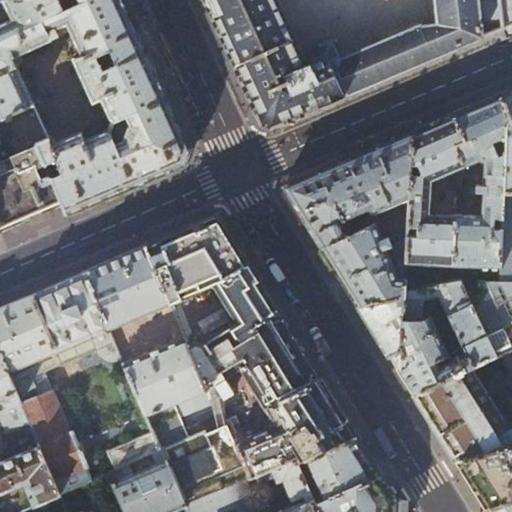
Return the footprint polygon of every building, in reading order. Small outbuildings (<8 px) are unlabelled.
[(58,0),(3,0),(12,19),(29,50),(52,40),(48,33),(67,24),(63,9),(58,0)] [(123,0),(58,0),(63,9),(67,24),(81,56),(73,60),(92,102),(101,99),(155,70),(149,56),(132,19),(123,0)] [(205,0),(239,75),(244,84),(258,116),(277,123),(339,97),(388,76),(482,36),(477,0),(205,0)] [(511,0),(477,0),(482,36),(494,31),(511,23),(511,0)] [(13,58),(29,50),(12,19),(0,24),(0,112),(1,116),(33,102),(13,58)] [(155,70),(101,99),(112,122),(108,130),(112,132),(132,185),(184,163),(190,147),(184,134),(155,70)] [(511,88),(500,94),(510,119),(507,120),(501,281),(511,281),(511,88)] [(464,109),(453,114),(465,139),(455,143),(465,165),(479,159),(485,161),(483,214),(456,214),(453,280),(458,279),(479,280),(501,281),(507,120),(510,119),(500,94),(479,103),(476,104),(464,109)] [(33,102),(1,116),(0,116),(0,232),(34,218),(64,205),(52,176),(46,163),(38,144),(50,139),(33,102)] [(430,124),(411,132),(409,197),(408,225),(418,225),(418,236),(408,235),(408,238),(405,289),(410,289),(453,280),(456,214),(431,212),(431,179),(465,165),(455,143),(465,139),(453,114),(430,124)] [(52,144),(50,139),(38,144),(46,163),(55,159),(61,172),(52,176),(64,205),(68,213),(69,212),(124,189),(132,185),(112,132),(108,130),(84,140),(80,132),(52,144)] [(409,197),(411,132),(374,147),(311,174),(285,185),(284,186),(286,190),(305,219),(307,224),(310,228),(343,281),(358,306),(405,296),(405,289),(392,262),(386,248),(382,237),(375,220),(348,232),(342,219),(369,208),(372,213),(409,197)] [(302,227),(307,224),(305,219),(286,190),(283,197),(302,227)] [(166,236),(145,245),(169,302),(212,283),(236,320),(205,340),(197,338),(186,342),(206,388),(208,394),(221,389),(216,382),(241,367),(263,404),(321,377),(284,318),(264,286),(221,218),(218,213),(166,236)] [(382,237),(386,248),(391,245),(387,236),(382,237)] [(392,262),(405,289),(408,238),(392,245),(397,259),(392,262)] [(115,257),(84,271),(108,329),(169,302),(145,245),(122,254),(115,257)] [(59,281),(31,293),(56,351),(108,329),(84,271),(59,281)] [(414,394),(471,366),(511,347),(511,281),(501,281),(479,280),(484,291),(470,298),(458,279),(453,280),(410,289),(405,289),(405,296),(358,306),(385,348),(401,374),(414,394)] [(7,304),(0,306),(0,352),(8,372),(56,351),(31,293),(7,304)] [(114,342),(108,329),(56,351),(8,372),(25,412),(60,493),(92,479),(45,373),(97,351),(98,353),(102,358),(104,359),(109,361),(115,361),(121,359),(117,349),(114,342)] [(162,407),(206,388),(186,342),(184,336),(123,364),(152,431),(160,450),(162,449),(177,442),(162,407)] [(119,340),(114,342),(117,349),(122,347),(119,340)] [(8,372),(0,352),(0,414),(1,418),(0,418),(2,422),(25,412),(8,372)] [(511,427),(510,429),(471,366),(414,394),(435,429),(455,460),(511,445),(511,427)] [(321,377),(263,404),(276,424),(236,443),(250,476),(262,471),(271,467),(296,456),(298,461),(357,435),(352,427),(321,377)] [(25,412),(2,422),(7,435),(8,442),(8,447),(6,452),(2,457),(3,460),(0,461),(0,511),(16,511),(60,494),(60,493),(25,412)] [(152,453),(160,450),(152,431),(107,451),(115,469),(115,468),(152,453)] [(177,442),(162,449),(185,504),(218,490),(194,435),(177,442)] [(357,435),(298,461),(305,477),(315,473),(325,497),(315,502),(319,511),(340,511),(344,511),(345,511),(344,511),(394,511),(395,496),(385,480),(357,435)] [(511,445),(455,460),(467,479),(485,508),(511,498),(511,445)] [(162,449),(160,450),(152,453),(155,462),(118,479),(118,476),(115,468),(115,469),(108,471),(126,511),(171,511),(185,506),(184,505),(185,504),(162,449)] [(296,456),(271,467),(275,476),(277,480),(283,478),(292,498),(303,494),(306,500),(313,497),(305,477),(298,461),(296,456)] [(271,467),(262,471),(266,479),(275,476),(271,467)] [(266,479),(262,471),(250,476),(245,478),(250,490),(268,483),(266,479)] [(245,478),(218,490),(185,504),(184,505),(185,506),(187,511),(222,511),(240,504),(254,499),(250,490),(245,478)] [(313,497),(306,500),(277,511),(319,511),(315,502),(313,497)] [(511,511),(511,498),(485,508),(486,511),(511,511)] [(259,511),(254,499),(240,504),(243,511),(259,511)]
